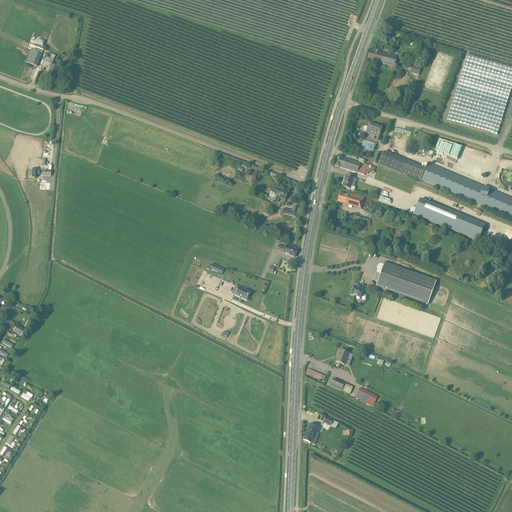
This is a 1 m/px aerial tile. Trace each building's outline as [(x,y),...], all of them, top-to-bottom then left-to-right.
[(43,52),(34,48),(32,52),(30,51),(26,63),(37,67),(43,52)] [(379,50),(375,49),(374,52),(370,50),(367,60),(394,67),(396,57),(378,53),(379,50)] [(54,60),(48,57),(48,56),(46,55),(41,69),(43,70),(44,68),(47,69),(45,75),(54,78),(58,68),(51,66),(54,60)] [(421,67),(412,65),(410,73),(419,75),(421,67)] [(362,134),(365,135),(366,135),(367,134),(379,137),(382,128),(368,124),(367,127),(364,126),(362,134)] [(487,170),(492,156),(462,147),(457,161),(487,170)] [(381,154),(375,153),(372,163),(378,165),(381,154)] [(363,164),(337,156),(334,166),(364,175),(365,173),(368,174),(368,173),(373,174),(375,167),(370,166),(370,165),(363,163),(363,164)] [(511,198),(428,164),(421,180),(511,218),(511,198)] [(39,171),(28,170),(28,179),(35,179),(35,175),(39,175),(39,171)] [(353,178),(345,176),(342,187),(350,189),(353,178)] [(274,198),(273,201),(277,202),(279,198),(285,200),(288,193),(277,188),(275,192),(271,190),(269,196),(274,198)] [(347,195),(340,193),(337,202),(361,209),(364,198),(348,193),(347,195)] [(414,215),(452,231),(459,215),(420,200),(414,215)] [(301,207),(293,205),(292,210),(283,208),(282,214),(296,217),(298,218),(301,207)] [(484,226),(459,215),(452,231),(477,241),(484,226)] [(287,245),(284,253),(294,258),(297,250),(292,248),(292,247),(287,245)] [(436,281),(384,263),(376,286),(428,305),(436,281)] [(222,273),(224,269),(212,264),(211,267),(210,268),(222,273)] [(208,272),(204,281),(218,287),(222,277),(208,272)] [(363,286),(357,283),(356,287),(354,286),(351,294),(360,298),(363,289),(362,289),(363,286)] [(238,287),(235,295),(246,300),(250,292),(238,287)] [(364,314),(370,317),(373,310),(366,308),(364,314)] [(21,336),(23,337),(27,332),(25,330),(25,329),(18,324),(13,331),(21,336)] [(349,354),(339,350),(337,355),(338,355),(336,362),(344,365),(346,358),(348,359),(349,354)] [(321,381),(323,375),(307,368),(304,374),(321,381)] [(345,384),(334,379),(330,386),(341,391),(345,384)] [(13,386),(11,390),(20,395),(22,392),(13,386)] [(366,403),(370,394),(360,388),(355,398),(366,403)] [(333,421),(325,417),(323,423),(331,427),(333,421)] [(321,428),(310,423),(303,440),(310,443),(315,433),(318,434),(321,428)] [(11,435),(7,443),(12,445),(16,437),(11,435)] [(5,446),(0,454),(3,456),(8,448),(5,446)]
